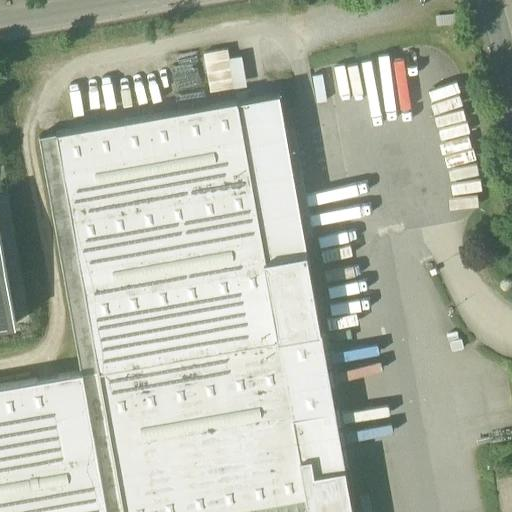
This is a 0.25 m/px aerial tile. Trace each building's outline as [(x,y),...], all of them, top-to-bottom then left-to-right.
[(243,83),(237,54),(227,56),(226,47),(200,51),(207,90),(243,83)] [(77,370),(77,372),(94,369),(94,367),(214,344),(273,333),(273,334),(316,326),(273,90),(231,98),(230,96),(50,130),(51,132),(33,135),(77,370)] [(0,325),(16,323),(0,234),(0,325)] [(273,333),(214,344),(225,405),(88,430),(103,511),(349,511),(316,326),(273,334),(273,333)] [(77,372),(88,430),(225,405),(214,344),(94,367),(94,369),(77,372)] [(0,384),(0,511),(103,511),(88,430),(77,372),(77,370),(0,384)]
